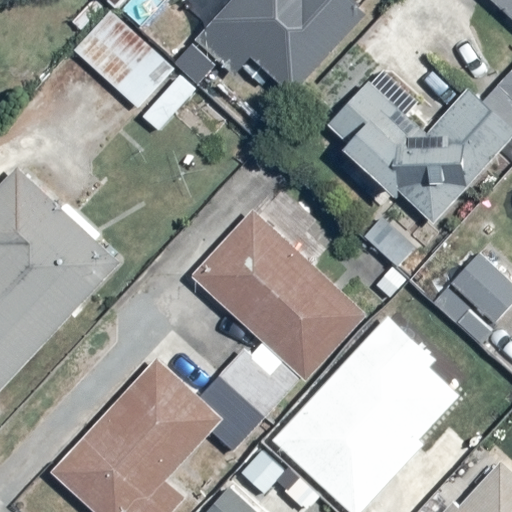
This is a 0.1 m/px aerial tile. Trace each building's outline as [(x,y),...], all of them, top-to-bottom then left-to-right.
[(360,0),(188,0),(187,3),(208,19),(179,58),(203,76),(218,56),(237,71),(252,51),(297,85),(360,0)] [(481,8),(471,0),(397,0),(347,59),(368,77),(325,128),(433,219),(511,124),(511,0),(492,0),(511,16),(511,55),(481,92),(472,85),(457,104),(443,93),(481,48),(461,31),(481,8)] [(119,3),(78,48),(140,106),(182,61),(179,58),(119,3)] [(0,390),(117,259),(14,167),(0,182),(0,390)] [(165,329),(50,462),(108,511),(178,511),(191,498),(167,477),(209,430),(237,454),(365,306),(311,259),(322,247),(265,197),(194,279),(255,331),(217,375),(165,329)] [(511,284),(466,252),(431,301),(486,339),(511,301),(511,284)] [(511,380),(464,334),(411,390),(471,448),(511,406),(511,380)] [(511,511),(511,459),(502,450),(441,511),(511,511)] [(255,511),(225,486),(203,511),(255,511)]
